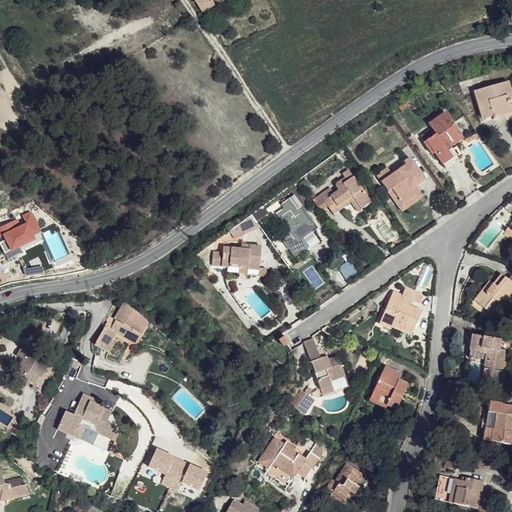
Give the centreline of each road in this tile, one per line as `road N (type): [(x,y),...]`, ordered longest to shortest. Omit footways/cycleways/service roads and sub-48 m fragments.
road 1 (tertiary): [(0,299),(143,261),(401,76),(479,43),(511,39)]
road 2 (residential): [(448,232),(437,375),(395,511)]
road 3 (residential): [(448,232),(287,345)]
road 4 (track): [(184,0),(293,154)]
